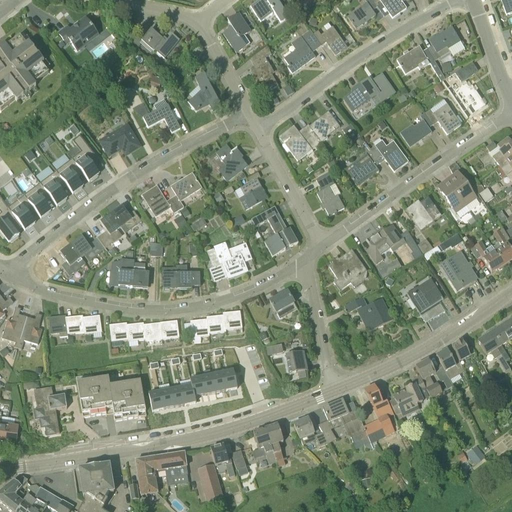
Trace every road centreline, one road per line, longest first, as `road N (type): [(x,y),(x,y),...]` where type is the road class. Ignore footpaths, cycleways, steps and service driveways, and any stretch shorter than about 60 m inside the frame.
road 1 (secondary): [(0,469),(199,437),(334,390)]
road 2 (residential): [(301,264),(193,308),(134,309),(56,295),(12,277)]
road 3 (residential): [(248,114),(130,177),(22,260),(12,277)]
road 4 (residential): [(257,130),(460,0)]
road 5 (residential): [(511,113),(324,247)]
road 6 (secondary): [(334,390),(400,363),(511,293)]
road 7 (residential): [(324,247),(257,130)]
road 8 (residential): [(334,390),(301,264)]
